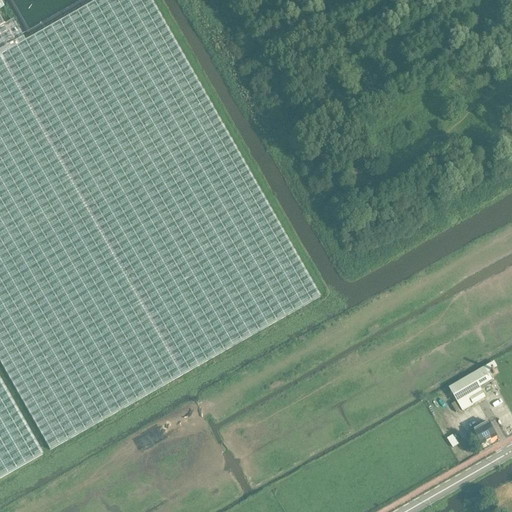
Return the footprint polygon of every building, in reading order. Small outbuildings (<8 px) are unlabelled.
[(13,20),(4,25),(0,17),(0,363),(50,451),(320,297),(151,0),(97,0),(25,41),(13,20)] [(494,363),(485,368),(488,374),(497,368),(494,363)] [(485,368),(450,389),(463,412),(486,399),(482,393),(480,389),(479,389),(492,381),(488,374),(485,368)] [(0,479),(43,455),(0,379),(0,479)] [(474,432),(469,434),(472,440),(477,437),(482,446),(497,438),(489,423),(474,432)]
